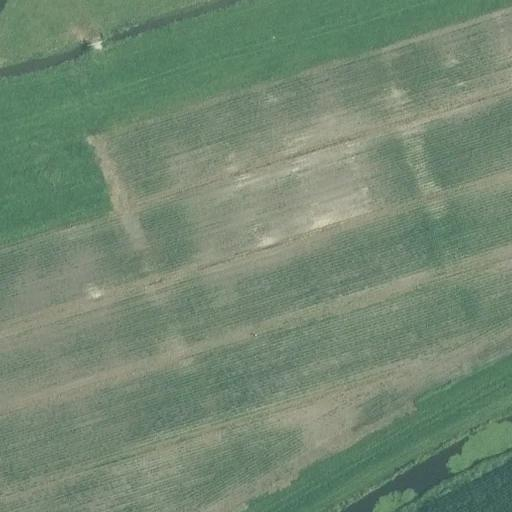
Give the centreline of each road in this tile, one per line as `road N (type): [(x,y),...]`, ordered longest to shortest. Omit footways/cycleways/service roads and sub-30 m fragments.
road 1 (track): [(0,120),(382,0)]
road 2 (track): [(259,511),(511,367)]
